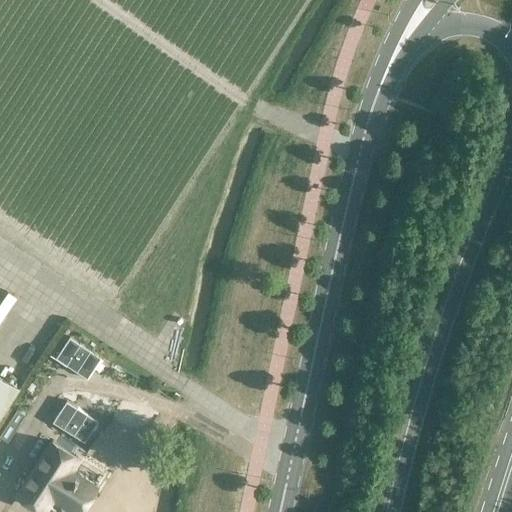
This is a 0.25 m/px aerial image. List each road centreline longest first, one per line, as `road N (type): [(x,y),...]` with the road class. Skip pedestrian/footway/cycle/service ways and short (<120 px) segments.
road 1 (secondary): [(279,511),(360,143),(406,32)]
road 2 (primary): [(511,156),(439,336),(390,511)]
road 3 (track): [(105,0),(252,108),(325,136)]
